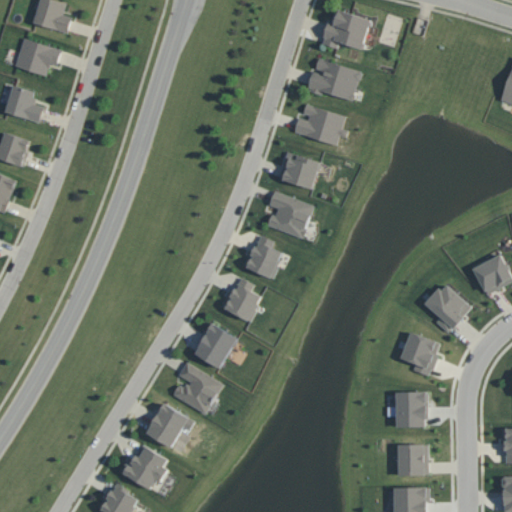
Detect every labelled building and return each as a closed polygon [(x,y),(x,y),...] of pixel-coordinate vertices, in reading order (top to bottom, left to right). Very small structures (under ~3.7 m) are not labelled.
[(73,16),(69,31),(35,21),(41,0),(61,0),(67,2),(64,13),(73,16)] [(373,18),(363,48),(341,41),(338,47),(324,42),(326,36),(325,35),(330,20),(335,22),(341,8),(373,18)] [(63,48),(58,64),(52,62),(48,74),(17,65),(25,36),(63,48)] [(363,72),(361,79),(359,80),(355,93),(356,95),(354,99),(353,99),(324,90),(323,94),(310,89),(311,86),(310,86),(315,70),(320,71),(321,68),(317,67),(320,56),(360,69),(363,72)] [(511,102),(502,99),(511,71),(511,102)] [(45,105),(40,121),(7,110),(15,84),(36,90),(35,95),(38,97),(36,103),(45,105)] [(350,129),(347,136),(341,134),(338,144),(296,130),(300,116),(309,119),(311,114),(305,112),(307,102),(347,115),(343,127),(350,129)] [(30,139),(27,151),(28,152),(24,165),(0,157),(0,148),(7,131),(30,139)] [(322,160),(314,187),(280,177),(289,150),(322,160)] [(0,171),(18,179),(10,197),(12,198),(6,212),(0,209),(0,171)] [(316,204),(307,227),(308,228),(305,237),(269,223),(273,213),(277,215),(279,207),(271,204),(277,189),(316,204)] [(284,251),(278,265),(280,266),(275,278),(245,264),(251,251),(253,252),(257,245),(258,246),(262,234),(276,240),(273,246),(284,251)] [(511,280),(490,293),(488,289),(486,290),(475,266),(502,253),(511,272),(511,280)] [(263,295),(253,321),(223,305),(230,292),(233,294),(243,276),(256,283),(253,289),(263,295)] [(472,305),(464,315),(465,316),(455,327),(454,326),(450,331),(438,320),(441,316),(427,302),(441,286),(444,289),(449,284),(472,305)] [(239,337),(222,367),(197,352),(215,321),(239,337)] [(441,342),(437,353),(440,354),(434,369),(431,368),(429,374),(415,369),(417,362),(403,357),(413,330),(441,342)] [(225,383),(207,412),(176,393),(177,392),(175,391),(179,384),(180,385),(181,383),(185,386),(188,382),(191,384),(193,381),(181,374),(189,361),(225,383)] [(429,391),(429,417),(427,417),(427,425),(399,425),(398,391),(429,391)] [(197,420),(191,429),(185,426),(173,447),(149,432),(154,424),(167,401),(197,420)] [(511,427),(511,462),(507,462),(507,454),(505,454),(505,440),(504,440),(503,427),(511,427)] [(170,467),(162,482),(157,479),(152,489),(122,469),(129,458),(134,460),(145,443),(169,458),(165,465),(170,467)] [(430,443),(430,473),(401,474),(400,443),(430,443)] [(511,475),(511,510),(506,510),(506,503),(504,503),(504,488),(506,488),(505,485),(503,484),(503,478),(506,475),(511,475)] [(140,498),(132,511),(109,511),(99,506),(106,494),(109,496),(114,489),(115,490),(119,482),(132,490),(130,493),(140,498)] [(430,486),(431,500),(429,500),(429,511),(396,511),(396,486),(430,486)]
